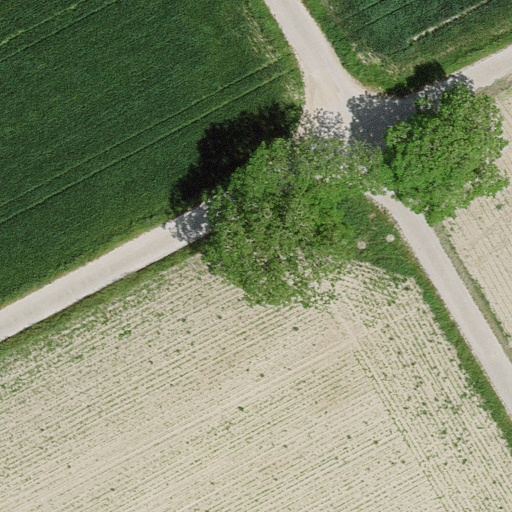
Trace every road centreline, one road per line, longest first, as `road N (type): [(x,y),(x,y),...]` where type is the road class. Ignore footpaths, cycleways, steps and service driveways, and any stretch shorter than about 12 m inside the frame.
road 1 (track): [(0,330),(511,67)]
road 2 (track): [(282,0),(511,376)]
